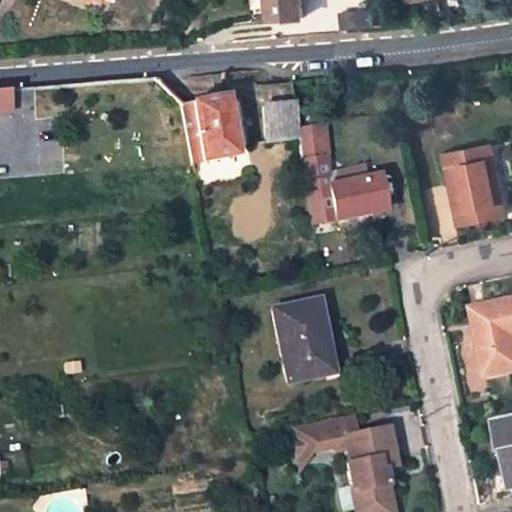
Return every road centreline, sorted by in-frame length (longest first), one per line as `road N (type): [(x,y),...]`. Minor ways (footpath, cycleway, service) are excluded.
road 1 (unclassified): [(0,77),(511,37)]
road 2 (residential): [(511,262),(419,282),(464,511)]
